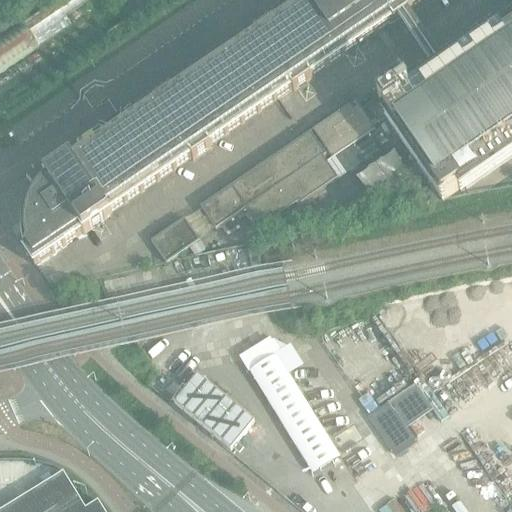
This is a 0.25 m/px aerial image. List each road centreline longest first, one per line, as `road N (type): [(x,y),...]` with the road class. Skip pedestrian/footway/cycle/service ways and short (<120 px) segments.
road 1 (primary): [(66,393),(186,500)]
road 2 (residential): [(100,104),(0,175)]
